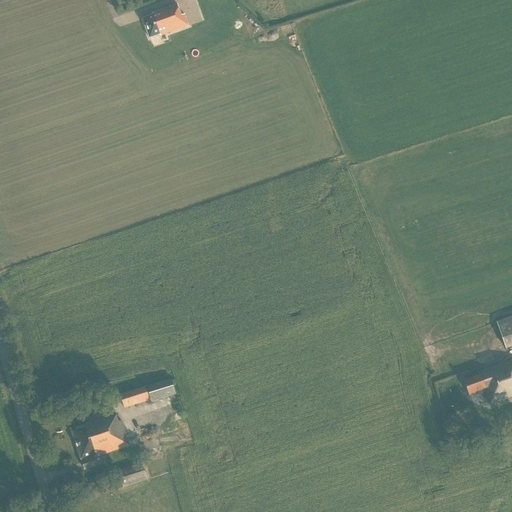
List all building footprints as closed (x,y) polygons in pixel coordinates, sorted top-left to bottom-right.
[(151,16),(141,20),(148,39),(158,35),(159,37),(187,27),(181,12),(180,12),(177,5),(151,14),(151,16)] [(132,20),(140,18),(138,9),(130,11),(132,20)] [(155,62),(145,66),(149,77),(159,74),(155,62)] [(511,316),(496,322),(505,349),(511,347),(511,316)] [(489,405),(511,396),(511,360),(477,373),(478,375),(463,381),(469,396),(484,391),(489,405)] [(172,380),(147,388),(152,403),(177,396),(172,380)] [(146,388),(144,389),(121,396),(125,408),(149,401),(146,388)] [(94,458),(129,447),(121,422),(119,422),(115,410),(94,417),(93,416),(82,420),(84,426),(71,430),(81,463),(82,462),(84,470),(96,466),(94,458)] [(147,480),(144,470),(142,464),(118,473),(123,488),(147,480)]
